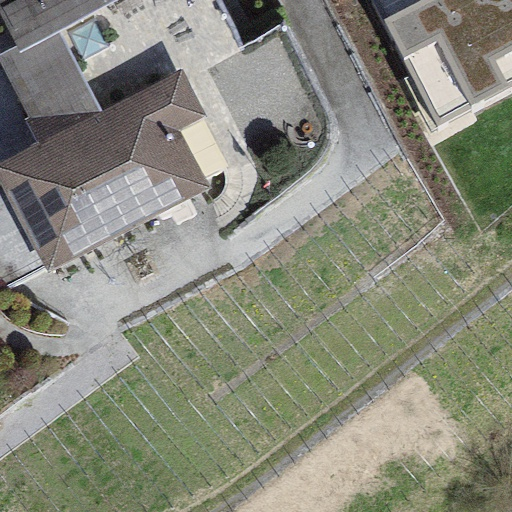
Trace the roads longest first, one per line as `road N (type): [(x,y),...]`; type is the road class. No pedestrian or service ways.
road 1 (track): [(215,511),(511,288)]
road 2 (track): [(0,442),(118,351)]
